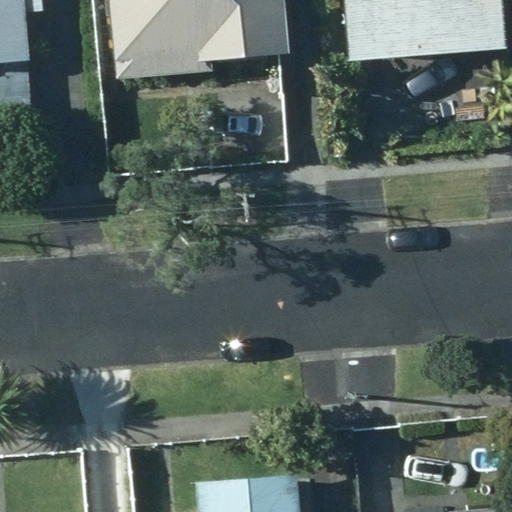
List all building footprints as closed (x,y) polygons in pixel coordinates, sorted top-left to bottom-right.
[(0,0),(0,78),(25,76),(20,18),(34,17),(33,0),(0,0)] [(201,69),(275,65),(269,0),(97,0),(104,88),(202,81),(201,69)] [(329,0),(336,72),(489,60),(485,0),(329,0)] [(290,511),(288,473),(288,472),(191,477),(191,479),(193,511),(290,511)] [(511,511),(511,501),(382,511),(511,511)]
